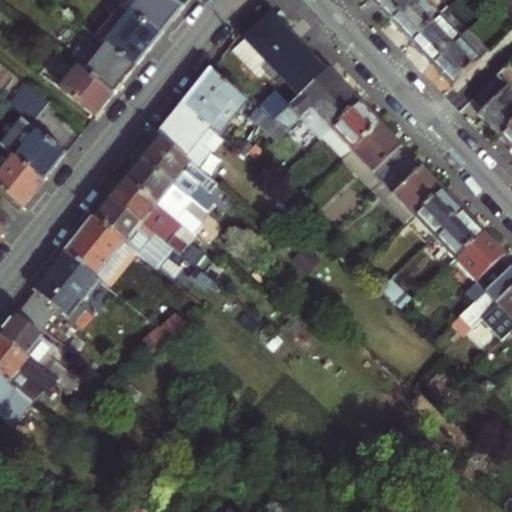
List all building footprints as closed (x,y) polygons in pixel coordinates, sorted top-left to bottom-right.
[(126,0),(121,7),(130,14),(141,0),(126,0)] [(160,38),(183,9),(172,0),(141,0),(130,14),(160,38)] [(369,0),(380,12),(384,9),(393,18),(411,0),(369,0)] [(447,9),(447,8),(440,0),(411,0),(393,18),(402,27),(398,31),(410,44),(439,16),(447,9)] [(160,38),(130,14),(121,7),(96,39),(106,46),(135,69),(160,38)] [(380,12),(389,21),(393,18),(384,9),(380,12)] [(439,16),(460,38),(467,31),(447,9),(439,16)] [(311,58),(312,57),(271,14),(243,40),(285,83),(299,97),(288,108),(289,108),(329,70),(329,69),(325,73),(311,58)] [(422,56),(426,53),(435,62),(460,38),(439,16),(410,44),(422,56)] [(393,18),(389,21),(398,31),(402,27),(393,18)] [(467,31),(460,38),(481,60),(487,54),(467,31)] [(440,75),(452,88),(481,60),(460,38),(435,62),(444,72),(440,75)] [(113,96),(135,69),(106,46),(84,73),(113,96)] [(422,56),(431,66),(435,62),(426,53),(422,56)] [(431,66),(440,75),(444,72),(435,62),(431,66)] [(490,121),(487,124),(498,137),(511,123),(511,69),(508,65),(471,100),(481,111),(490,121)] [(60,90),(95,118),(113,96),(84,73),(78,68),(60,90)] [(321,140),(330,131),(360,103),(348,90),(345,93),(335,83),(339,80),(329,70),(289,108),(274,123),(286,132),(300,118),(320,140),(321,140)] [(210,71),(182,107),(214,133),(218,136),(246,101),(210,71)] [(210,71),(246,101),(247,100),(211,71),(210,71)] [(335,83),(345,93),(348,90),(339,80),(335,83)] [(25,85),(8,106),(31,125),(49,103),(25,85)] [(368,118),(371,115),(360,103),(330,131),(351,152),(377,128),(368,118)] [(197,170),(210,153),(202,147),(214,133),(182,107),(157,138),(189,164),(197,170)] [(481,111),(477,114),(487,124),(490,121),(481,111)] [(371,115),(368,118),(377,128),(381,124),(371,115)] [(12,157),(43,183),(66,155),(22,121),(0,148),(4,151),(12,157)] [(266,129),(278,139),(286,132),(274,123),(272,121),(266,129)] [(511,147),(511,123),(498,137),(510,149),(511,147)] [(373,194),(408,160),(398,150),(389,140),(392,137),(381,124),(377,128),(351,152),(375,178),(366,186),(373,194)] [(342,161),(351,152),(330,131),(321,140),(341,162),(342,161)] [(389,140),(398,150),(402,147),(392,137),(389,140)] [(218,200),(209,193),(216,185),(205,177),(199,184),(183,172),(189,164),(157,138),(139,159),(207,214),(218,200)] [(248,158),(259,151),(254,142),(242,148),(248,158)] [(0,171),(12,157),(4,151),(0,155),(0,171)] [(351,152),(342,161),(366,186),(375,178),(351,152)] [(0,171),(0,193),(21,210),(43,183),(12,157),(0,171)] [(124,178),(193,234),(208,214),(207,214),(139,159),(124,178)] [(408,160),(373,194),(380,201),(389,192),(413,218),(443,190),(431,177),(428,181),(418,171),(408,160)] [(189,164),(183,172),(199,184),(205,177),(197,170),(189,164)] [(428,181),(431,177),(422,168),(418,171),(428,181)] [(180,256),(188,247),(196,237),(193,234),(124,178),(108,198),(167,246),(180,256)] [(308,194),(303,190),(296,198),(300,201),(308,194)] [(434,240),(460,215),(451,205),(454,202),(443,190),(413,218),(418,223),(432,237),(434,240)] [(389,192),(380,201),(404,226),(413,218),(389,192)] [(92,219),(125,245),(129,249),(139,256),(149,244),(161,253),(167,246),(108,198),(92,219)] [(208,214),(215,220),(226,207),(218,200),(207,214),(208,214)] [(460,215),(463,212),(454,202),(451,205),(460,215)] [(301,220),(306,209),(296,205),(291,216),(301,220)] [(463,212),(460,215),(468,224),(472,220),(463,212)] [(460,215),(434,240),(455,261),(484,233),(472,220),(468,224),(460,215)] [(92,219),(64,253),(97,279),(125,245),(92,219)] [(418,223),(410,230),(424,244),(432,237),(418,223)] [(455,261),(474,283),(463,292),(475,304),(511,269),(502,259),(492,249),(496,246),(484,233),(455,261)] [(139,256),(151,266),(161,253),(149,244),(139,256)] [(129,249),(125,245),(97,279),(99,281),(102,283),(129,249)] [(492,249),(502,259),(505,255),(496,246),(492,249)] [(195,268),(202,259),(188,247),(180,256),(195,268)] [(58,310),(69,318),(99,281),(97,279),(64,253),(18,310),(42,330),(58,310)] [(460,319),(472,330),(481,321),(501,342),(511,331),(511,269),(475,304),(460,319)] [(18,310),(14,316),(38,335),(42,330),(18,310)] [(170,338),(186,325),(175,315),(159,329),(170,338)] [(78,385),(47,359),(55,349),(38,335),(14,316),(0,332),(0,336),(56,382),(71,394),(78,385)] [(142,344),(152,354),(162,346),(170,338),(159,329),(142,344)] [(46,393),(56,382),(0,336),(0,376),(32,402),(33,403),(44,391),(46,393)] [(432,397),(455,375),(446,366),(424,388),(432,397)] [(32,402),(0,376),(0,420),(5,424),(14,423),(32,402)] [(168,432),(163,438),(173,446),(177,440),(168,432)] [(164,457),(173,446),(163,438),(148,456),(151,459),(159,465),(164,457)] [(415,451),(436,469),(446,458),(425,439),(415,451)] [(454,469),(464,478),(484,457),(474,448),(454,469)] [(151,459),(132,483),(141,490),(159,465),(151,459)] [(141,490),(149,496),(166,471),(159,465),(141,490)] [(413,478),(421,484),(430,473),(422,466),(413,478)]
